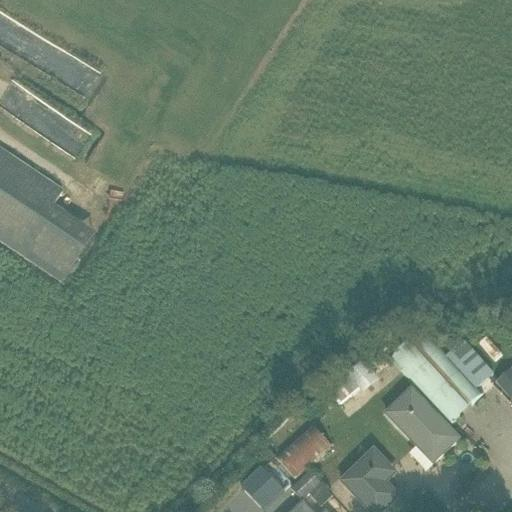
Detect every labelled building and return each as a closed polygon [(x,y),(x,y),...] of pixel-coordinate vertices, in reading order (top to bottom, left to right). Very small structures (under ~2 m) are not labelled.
[(0,151),(0,244),(60,285),(93,235),(53,207),(62,194),(0,151)] [(391,361),(452,427),(482,399),(421,333),(391,361)] [(511,372),(508,368),(493,382),(510,399),(511,397),(511,372)] [(349,377),(329,393),(340,406),(359,390),(349,377)] [(412,390),(384,416),(433,468),(461,442),(412,390)] [(294,480),(330,447),(313,428),(277,461),(294,480)] [(356,470),(342,483),(368,511),(384,511),(399,499),(385,484),(396,474),(374,452),(356,470)] [(262,469),(241,489),(263,511),(284,493),(262,469)] [(302,503),(320,486),(309,475),(291,492),(302,503)]
